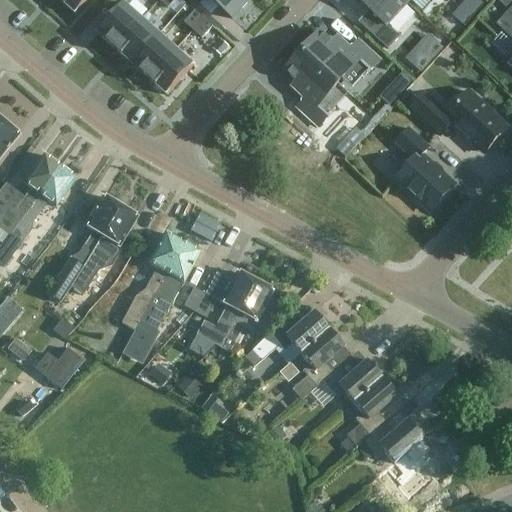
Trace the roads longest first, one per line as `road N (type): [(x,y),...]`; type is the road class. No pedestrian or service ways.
road 1 (unclassified): [(408,292),(157,160)]
road 2 (residential): [(157,160),(305,0)]
road 3 (unclassified): [(157,160),(84,113),(0,37)]
road 4 (residential): [(408,292),(511,180)]
road 5 (unclassified): [(511,353),(408,292)]
